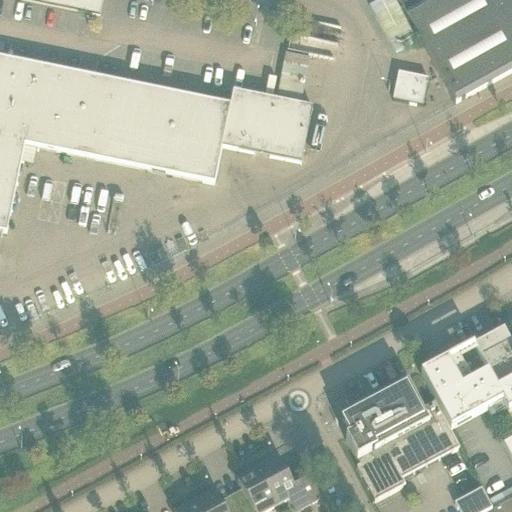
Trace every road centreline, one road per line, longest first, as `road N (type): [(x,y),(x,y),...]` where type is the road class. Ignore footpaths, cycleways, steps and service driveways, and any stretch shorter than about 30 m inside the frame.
road 1 (secondary): [(511,134),(191,316),(0,394)]
road 2 (secondary): [(0,444),(312,298),(511,185)]
road 3 (residential): [(296,397),(511,276)]
road 4 (residential): [(83,511),(296,397)]
road 5 (residential): [(357,511),(296,397)]
